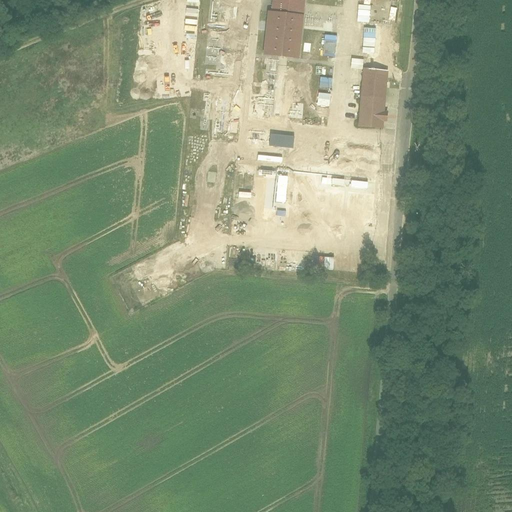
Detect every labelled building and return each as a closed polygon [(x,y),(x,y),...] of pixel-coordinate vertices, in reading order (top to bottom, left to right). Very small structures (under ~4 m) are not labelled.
[(266,13),(262,56),(303,59),(308,0),(278,0),(278,1),(272,0),(271,13),(266,13)] [(365,69),(361,128),(386,130),(391,72),(396,72),(400,25),(390,24),(392,0),(366,0),(365,21),(373,22),(370,69),(365,69)] [(298,188),(296,222),(375,228),(380,178),(370,177),(371,168),(378,169),(380,146),(372,146),(373,141),(336,138),(336,146),(325,145),(324,157),(335,158),(333,174),(359,177),(357,193),(298,188)] [(250,259),(259,260),(260,247),(250,247),(250,259)] [(265,247),(263,260),(294,263),(295,251),(265,247)] [(306,267),(321,268),(322,257),(308,255),(306,267)]
